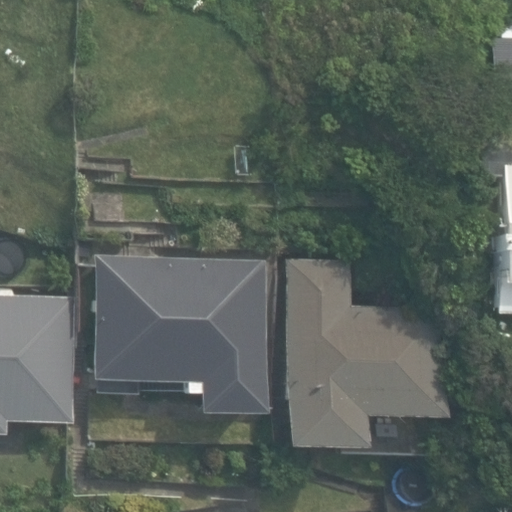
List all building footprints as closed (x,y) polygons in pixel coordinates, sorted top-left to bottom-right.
[(483,107),(511,109),(511,49),(489,48),(483,107)] [(511,284),(511,166),(494,166),(492,284),(511,284)] [(247,179),(247,205),(271,205),(271,178),(247,179)] [(191,414),(255,415),(260,261),(88,257),(85,381),(180,383),(179,395),(191,395),(191,414)] [(277,449),(354,451),(355,418),(440,420),(442,308),(346,306),(347,258),(281,257),(277,449)] [(0,421),(68,424),(72,299),(0,296),(0,421)] [(383,496),(384,511),(440,511),(439,492),(383,496)]
